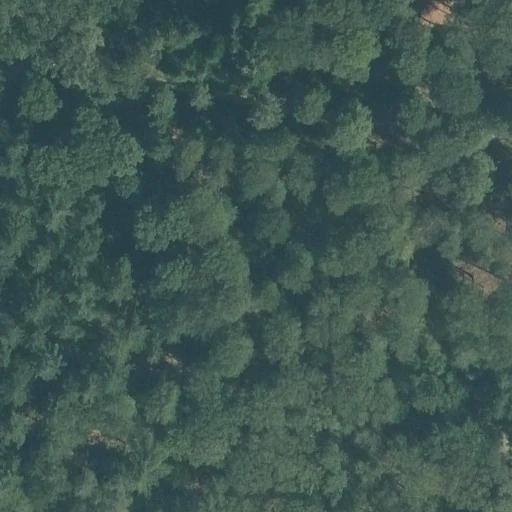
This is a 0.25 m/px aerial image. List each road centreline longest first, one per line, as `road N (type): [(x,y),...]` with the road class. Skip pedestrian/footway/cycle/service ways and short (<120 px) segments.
road 1 (track): [(511,122),(0,38)]
road 2 (track): [(345,100),(511,427)]
